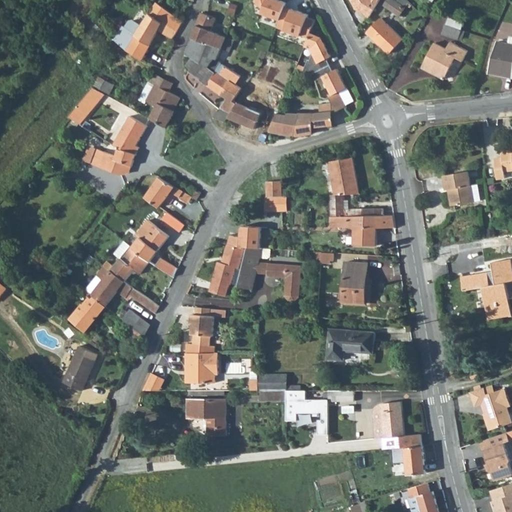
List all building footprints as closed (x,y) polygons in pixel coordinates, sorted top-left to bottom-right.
[(278,0),(256,0),(258,7),(265,9),(263,14),(280,22),(277,29),(308,39),(311,33),(316,21),(309,19),(310,16),(287,8),(288,3),(278,0)] [(348,0),(353,10),(368,17),(380,0),(348,0)] [(409,2),(406,0),(387,0),(385,4),(400,15),(409,2)] [(159,4),(152,14),(178,31),(184,22),(159,4)] [(97,38),(105,30),(89,15),(87,13),(80,20),(97,38)] [(217,19),(203,13),(202,14),(192,38),(194,39),(193,40),(207,45),(222,51),(223,49),(227,37),(212,31),(217,19)] [(173,39),(178,31),(152,14),(150,16),(140,31),(137,36),(151,45),(159,30),(173,39)] [(448,17),(446,24),(461,30),(464,22),(448,17)] [(403,40),(382,18),(367,32),(388,54),(403,40)] [(499,31),(511,31),(511,23),(499,22),(499,31)] [(458,39),(461,30),(446,24),(445,24),(442,33),(458,39)] [(321,37),(311,33),(308,39),(306,44),(311,47),(311,51),(309,59),(307,58),(305,67),(304,71),(312,73),(329,64),(327,59),(331,57),(323,42),(324,42),(321,37)] [(505,72),(511,73),(511,35),(510,40),(502,38),(502,41),(498,40),(490,72),(505,75),(505,72)] [(137,36),(127,51),(142,60),(151,45),(137,36)] [(223,49),(230,51),(234,40),(227,37),(223,49)] [(211,69),(215,60),(218,61),(222,51),(207,45),(193,40),(188,54),(192,56),(198,60),(211,69)] [(468,51),(450,41),(446,49),(435,43),(422,67),(444,79),(455,57),(462,61),(468,51)] [(198,60),(192,56),(186,66),(191,69),(198,60)] [(214,117),(226,122),(229,118),(228,117),(237,103),(233,102),(241,90),(234,85),(239,77),(222,65),(222,64),(218,61),(215,60),(211,69),(198,60),(191,69),(189,73),(226,97),(214,117)] [(329,64),(312,73),(315,80),(324,75),(334,94),(339,91),(346,88),(337,68),(332,71),(329,64)] [(162,87),(166,80),(154,74),(148,85),(155,89),(148,102),(157,107),(150,119),(166,128),(175,111),(174,111),(181,98),(169,92),(162,87)] [(116,84),(100,76),(95,85),(111,94),(116,84)] [(166,80),(162,87),(169,92),(174,84),(166,80)] [(146,105),(148,102),(155,89),(148,85),(140,100),(146,105)] [(81,124),(106,94),(94,88),(69,116),(81,124)] [(346,88),(339,91),(346,104),(353,101),(346,88)] [(276,116),(270,132),(296,137),(314,133),(314,128),(334,126),(333,114),(347,107),(346,104),(339,91),(334,94),(329,96),(332,103),(320,104),(321,110),(300,112),(299,115),(278,113),(276,116)] [(266,101),(252,96),(247,109),(237,103),(228,117),(229,118),(256,129),(270,132),(276,116),(261,114),(263,108),(269,109),(272,102),(266,101)] [(130,116),(114,145),(120,148),(136,155),(141,148),(137,145),(148,126),(130,116)] [(120,177),(129,175),(134,162),(136,155),(120,148),(116,157),(97,151),(91,167),(120,177)] [(511,149),(502,150),(502,157),(494,158),(497,179),(505,178),(504,171),(511,170),(511,149)] [(331,162),(336,194),(344,194),(360,194),(354,158),(331,162)] [(477,198),(474,182),(469,182),(467,170),(443,174),(445,189),(449,188),(451,202),(477,198)] [(189,204),(193,198),(160,178),(147,198),(159,208),(172,192),(180,197),(180,198),(189,204)] [(282,181),(267,182),(267,197),(283,196),(282,181)] [(344,209),(344,194),(336,194),(331,195),(332,216),(384,216),(384,208),(344,209)] [(267,197),(266,197),(265,216),(284,216),(283,196),(267,197)] [(182,232),(186,225),(168,213),(163,220),(182,232)] [(377,227),(397,227),(395,215),(384,216),(332,216),(331,216),(331,227),(356,226),(354,243),(376,245),(377,227)] [(150,221),(145,227),(151,233),(156,226),(150,221)] [(142,237),(133,248),(151,261),(170,237),(156,226),(151,233),(145,227),(139,235),(142,237)] [(244,249),(245,246),(246,247),(248,247),(255,248),(256,227),(242,227),(240,228),(239,238),(228,235),(226,243),(242,248),(244,249)] [(109,262),(106,266),(109,269),(126,282),(135,271),(140,275),(151,261),(133,248),(126,242),(122,247),(128,252),(122,259),(115,267),(109,262)] [(242,248),(226,243),(220,262),(216,261),(206,290),(223,295),(227,283),(228,284),(233,267),(236,268),(242,248)] [(116,254),(122,259),(128,252),(122,247),(116,254)] [(248,247),(238,286),(253,290),(257,272),(267,272),(269,276),(287,276),(286,296),(289,300),(297,300),(301,296),(302,265),(259,262),(261,257),(269,258),(271,256),(271,249),(255,248),(248,247)] [(322,251),(321,259),(321,262),(330,263),(330,259),(333,259),(334,252),(322,251)] [(162,258),(157,266),(174,277),(179,268),(162,258)] [(511,282),(511,272),(510,260),(490,263),(491,271),(460,276),(462,291),(480,288),(487,320),(511,316),(508,299),(506,284),(511,282)] [(365,302),(369,263),(347,261),(344,300),(365,302)] [(106,266),(87,290),(93,295),(110,274),(107,272),(109,269),(106,266)] [(110,274),(93,295),(107,307),(119,291),(127,298),(129,294),(133,297),(137,300),(140,297),(150,305),(149,308),(156,313),(160,306),(126,282),(109,269),(107,272),(110,274)] [(86,331),(107,307),(93,295),(87,290),(82,295),(86,298),(82,303),(83,304),(71,318),(86,331)] [(198,307),(197,315),(194,315),(192,325),(195,325),(194,333),(196,333),(196,343),(212,345),(213,335),(216,336),(217,316),(204,316),(212,316),(213,308),(198,307)] [(125,320),(146,336),(147,334),(151,325),(132,310),(125,320)] [(135,344),(143,335),(133,327),(126,337),(135,344)] [(373,353),(375,332),(330,328),(327,359),(344,360),(345,351),(373,353)] [(104,339),(93,331),(90,336),(100,343),(104,339)] [(99,354),(80,346),(64,383),(83,391),(99,354)] [(219,352),(186,352),(186,381),(216,381),(216,372),(219,372),(219,352)] [(160,393),(167,378),(153,371),(146,386),(160,393)] [(287,390),(288,374),(261,373),(260,390),(287,390)] [(257,390),(258,379),(249,379),(249,390),(257,390)] [(482,405),(485,414),(486,414),(487,417),(485,420),(489,431),(511,423),(507,408),(510,406),(504,389),(487,394),(484,388),(470,392),(475,407),(482,405)] [(261,401),(287,401),(287,390),(260,390),(261,401)] [(309,397),(309,390),(287,390),(287,401),(287,416),(293,416),(293,397),(309,397)] [(355,401),(355,390),(329,390),(329,401),(355,401)] [(228,435),(228,398),(189,398),(189,417),(209,418),(208,434),(228,435)] [(405,434),(402,401),(382,403),(382,411),(385,436),(405,434)] [(376,437),(385,436),(382,411),(374,412),(376,437)] [(510,460),(505,444),(509,442),(506,433),(478,442),(481,452),(484,451),(488,464),(486,465),(488,472),(491,473),(494,481),(511,475),(511,474),(508,464),(510,460)] [(426,472),(424,445),(400,447),(401,458),(407,458),(408,473),(426,472)] [(408,498),(411,511),(435,511),(440,511),(434,491),(431,492),(428,482),(408,488),(411,497),(408,498)] [(492,501),(495,511),(511,511),(511,483),(489,491),(492,501)] [(370,511),(366,500),(361,501),(364,511),(370,511)]
